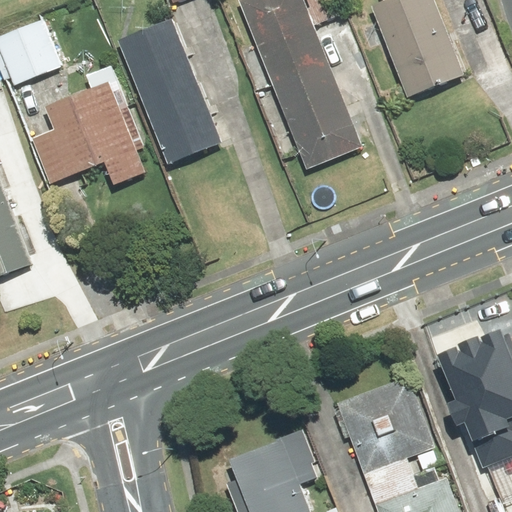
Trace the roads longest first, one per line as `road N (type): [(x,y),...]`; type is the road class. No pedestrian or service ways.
road 1 (secondary): [(511,209),(97,381)]
road 2 (tertiary): [(126,511),(97,381)]
